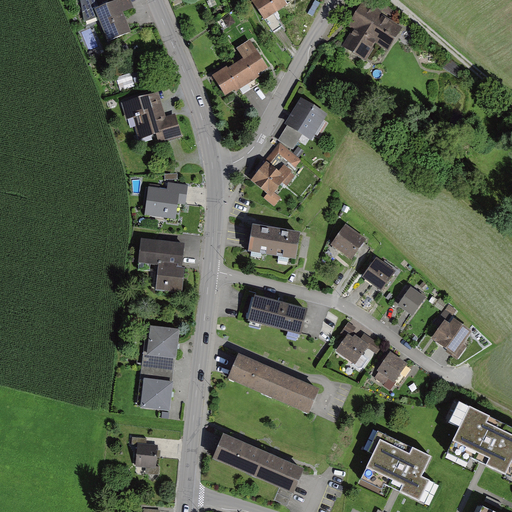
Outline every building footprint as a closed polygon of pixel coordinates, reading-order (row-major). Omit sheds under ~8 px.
[(95,0),(80,0),(84,20),(98,18),(95,0)] [(252,0),(265,21),(298,0),(252,0)] [(130,1),(103,10),(115,44),(142,34),(130,1)] [(365,3),(348,28),(353,30),(341,48),(366,64),(377,48),(388,55),(405,29),(365,3)] [(243,59),(229,68),(227,66),(212,75),(225,96),(235,90),(236,91),(260,76),(258,74),(268,68),(250,40),(237,49),(243,59)] [(166,95),(135,102),(146,144),(162,140),(164,146),(189,140),(183,117),(172,119),(166,95)] [(330,116),(302,99),(286,125),(313,142),(330,116)] [(281,143),(269,158),(275,163),(281,156),(298,170),(304,162),(281,143)] [(279,171),(268,162),(252,183),(267,195),(264,199),(275,208),(282,199),(277,195),(285,184),(289,187),(298,175),(284,164),(279,171)] [(195,189),(158,186),(155,218),(186,221),(188,204),(193,205),(195,189)] [(368,241),(347,227),(332,248),(353,262),(368,241)] [(302,236),(254,228),(250,255),(298,262),(302,236)] [(196,247),(153,243),(151,267),(169,269),(166,293),(194,296),(197,269),(193,268),(196,247)] [(396,273),(377,260),(364,279),(382,293),(396,273)] [(426,300),(411,289),(398,307),(413,318),(426,300)] [(309,309),(257,295),(250,320),(302,334),(309,309)] [(451,325),(446,321),(432,339),(460,359),(469,347),(464,344),(473,332),(456,319),(451,325)] [(358,329),(350,323),(343,333),(348,336),(338,352),(356,365),(365,352),(375,359),(383,347),(365,334),(362,339),(354,334),(358,329)] [(192,332),(161,328),(157,357),(188,361),(192,332)] [(409,364),(391,352),(374,378),(392,389),(402,374),(408,377),(413,370),(407,367),(409,364)] [(321,388),(243,355),(232,380),(311,413),(321,388)] [(185,383),(152,380),(150,409),(182,412),(185,383)] [(446,420),(450,422),(459,404),(454,401),(446,420)] [(463,425),(449,452),(471,464),(473,459),(507,476),(511,466),(511,426),(462,401),(452,419),(463,425)] [(421,500),(431,480),(423,476),(433,456),(415,447),(411,454),(382,440),(363,479),(383,490),(387,483),(421,500)] [(294,492),(305,469),(242,441),(232,464),(294,492)] [(168,449),(146,446),(143,474),(165,477),(168,449)] [(295,495),(281,489),(276,502),(289,508),(295,495)]
